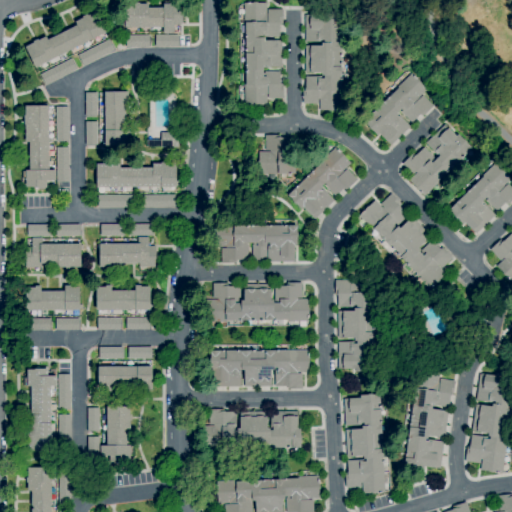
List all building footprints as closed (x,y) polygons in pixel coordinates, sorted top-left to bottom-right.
[(174,33),(163,33),(163,28),(122,28),(122,23),(124,23),(124,5),(134,5),(134,3),(139,3),(139,5),(148,5),(148,8),(163,8),(163,4),(164,4),(164,1),(173,1),(173,4),(180,4),(180,11),(181,11),(181,25),(174,25),(174,33)] [(267,106),(244,106),(244,84),(245,84),(245,26),(244,26),(244,3),(266,3),(266,14),(267,14),(267,10),(283,10),(283,24),(279,24),(279,37),(265,37),(265,40),(277,40),(281,40),(281,68),(263,68),(263,76),(264,76),(264,71),(280,71),(280,84),(283,84),(283,99),(268,99),(268,94),(267,94),(267,106)] [(35,68),(25,47),(33,43),(33,42),(38,39),(38,40),(46,36),(48,40),(76,25),(75,22),(83,18),(82,17),(87,14),(88,15),(96,11),(104,28),(106,27),(108,31),(35,68)] [(319,111),(319,104),(303,104),(303,89),(306,89),(305,77),(321,77),(321,78),(322,78),(322,73),(305,73),(305,46),(322,46),(321,42),(305,42),(305,15),(321,15),(321,12),(341,12),(342,111),(319,111)] [(149,48),(126,48),(126,35),(149,36),(149,48)] [(155,48),(155,35),(178,35),(178,47),(155,48)] [(83,66),(78,55),(109,40),(114,51),(83,66)] [(46,85),(40,74),(71,59),(76,70),(46,85)] [(391,146),(386,141),(387,141),(381,135),(380,136),(378,134),(377,135),(364,121),(398,88),(397,87),(411,73),(427,90),(418,98),(419,98),(422,95),(433,107),(423,117),(420,114),(411,123),(401,112),(402,110),(401,109),(397,113),(410,127),(391,146)] [(105,146),(104,92),(128,92),(128,108),(124,108),(124,130),(129,130),(129,145),(105,146)] [(85,116),(85,93),(97,93),(97,116),(85,116)] [(47,188),(33,188),(33,187),(26,187),(26,179),(22,179),(22,170),(29,170),(29,169),(28,169),(28,162),(29,162),(29,157),(28,157),(28,143),(25,143),(25,125),(24,125),(24,115),(25,115),(25,106),(48,106),(48,116),(49,170),(55,170),(55,181),(46,181),(47,188)] [(69,142),(56,142),(56,107),(68,107),(69,142)] [(97,145),(85,145),(85,122),(97,121),(97,145)] [(424,197),(409,180),(417,173),(416,172),(413,175),(402,164),(413,153),(415,156),(424,147),(434,158),(431,162),(432,163),(438,157),(425,143),(435,134),(438,137),(441,135),(440,134),(446,128),(447,129),(448,127),(456,136),(458,134),(472,148),(437,182),(439,182),(424,197)] [(148,148),(148,140),(161,140),(161,133),(178,132),(179,147),(148,148)] [(291,175),(289,175),(289,174),(260,174),(260,167),(259,167),(259,152),(269,152),(269,136),(290,136),(290,148),(296,148),(296,174),(291,174),(291,175)] [(57,182),(57,147),(68,147),(69,182),(57,182)] [(315,220),(310,215),(311,215),(304,208),(302,210),(287,196),(335,148),(350,163),(342,171),(343,172),(346,169),(357,180),(346,190),(344,188),(335,196),(325,186),(325,185),(324,183),(321,187),(334,200),(315,220)] [(96,188),(96,164),(106,164),(106,163),(112,163),(112,164),(120,164),(120,168),(153,168),(153,164),(161,164),(161,162),(176,162),(176,183),(177,183),(177,187),(96,188)] [(475,235),(471,230),(472,229),(465,222),(462,225),(448,210),(484,176),(483,175),(497,162),(511,178),(504,186),(504,187),(508,184),(511,188),(511,200),(507,205),(505,203),(496,211),(486,200),(487,199),(486,198),(482,202),(495,216),(475,235)] [(429,290),(358,216),(375,200),(382,208),(383,207),(380,204),(391,194),(401,204),(399,206),(408,216),(397,226),(400,228),(411,218),(430,237),(419,248),(420,250),(419,251),(419,252),(432,240),(440,249),(442,247),(453,258),(442,268),(439,265),(438,266),(446,274),(429,290)] [(133,207),(98,207),(98,195),(133,195),(133,207)] [(140,207),(140,195),(175,195),(175,207),(140,207)] [(100,237),(100,225),(124,224),(124,236),(100,237)] [(129,237),(129,224),(152,224),(152,236),(129,237)] [(27,237),(27,225),(51,225),(52,236),(27,237)] [(80,237),(57,237),(57,225),(80,225),(80,237)] [(235,263),(221,263),(221,248),(225,248),(225,247),(214,247),(214,225),(297,225),(298,246),(294,246),(295,262),(267,262),(267,260),(252,260),(252,245),(253,245),(253,243),(247,243),(247,245),(248,245),(248,260),(235,260),(235,263)] [(511,282),(511,283),(496,267),(504,259),(503,258),(500,261),(489,250),(500,239),(502,242),(511,233),(511,234),(511,282)] [(123,269),(109,269),(109,267),(99,267),(99,244),(138,244),(138,237),(148,237),(148,246),(155,246),(155,260),(155,267),(139,267),(139,262),(136,262),(137,265),(123,265),(123,269)] [(72,269),(66,269),(66,268),(57,268),(57,266),(55,266),(55,264),(50,264),(50,265),(43,265),(43,264),(42,264),(42,268),(25,268),(25,247),(32,247),(32,238),(41,238),(42,244),(81,244),(81,267),(72,267),(72,269)] [(374,372),(354,373),(354,369),(338,370),(337,342),(354,342),(354,338),(338,338),(337,311),(354,311),(354,306),(353,306),(353,307),(338,307),(337,295),(335,295),(335,280),(350,280),(350,284),(351,284),(351,278),(373,277),(374,372)] [(308,322),(288,322),(288,321),(227,321),(227,322),(206,322),(206,300),(213,300),(213,283),(227,283),(227,286),(239,286),(239,303),(241,303),(241,300),(243,300),(243,285),(270,284),(270,300),(274,300),(274,286),(286,286),(286,283),(301,283),(301,299),(308,299),(308,322)] [(96,311),(96,287),(105,287),(105,286),(111,286),(111,291),(135,291),(135,285),(141,285),(141,287),(150,287),(150,310),(96,311)] [(82,310),(26,311),(25,288),(35,288),(35,286),(41,286),(41,292),(64,292),(64,286),(70,286),(70,288),(80,288),(80,306),(82,306),(82,310)] [(50,330),(27,330),(27,318),(50,318),(50,330)] [(79,331),(55,331),(55,319),(79,318),(79,331)] [(121,330),(97,330),(97,318),(120,318),(121,330)] [(149,330),(126,330),(126,318),(149,318),(149,330)] [(436,349),(431,339),(446,333),(450,343),(436,349)] [(122,359),(99,359),(99,347),(122,347),(122,359)] [(151,359),(128,359),(128,347),(151,347),(151,359)] [(302,389),(287,389),(287,386),(275,386),(275,370),(271,370),(271,386),(244,386),(244,370),(241,370),(241,368),(240,368),(240,386),(214,386),(214,371),(210,371),(210,350),(309,350),(309,372),(298,372),(298,374),(302,374),(302,389)] [(105,391),(98,391),(98,367),(152,367),(153,391),(108,391),(108,390),(105,390),(105,391)] [(51,451),(28,452),(28,439),(31,439),(31,413),(29,413),(29,401),(31,401),(31,396),(29,396),(29,387),(24,387),(24,377),(27,377),(27,370),(33,370),(33,369),(47,369),(47,376),(57,376),(57,386),(50,386),(51,451)] [(423,469),(403,466),(417,369),(440,372),(438,383),(439,383),(439,379),(455,381),(453,396),(450,396),(448,408),(431,404),(431,406),(432,406),(432,409),(448,411),(444,438),(428,436),(428,438),(426,438),(426,439),(443,442),(439,469),(423,467),(423,469)] [(502,473),(480,471),(481,460),(480,460),(480,464),(465,462),(467,447),(469,447),(471,435),(486,437),(487,437),(488,434),(471,431),(475,404),(491,407),(492,403),(476,401),(479,374),(496,376),(496,373),(511,375),(511,404),(505,455),(504,455),(502,473)] [(70,409),(58,409),(58,374),(70,374),(70,409)] [(362,494),(362,483),(361,483),(361,487),(346,488),(345,474),(347,473),(346,461),(364,460),(364,458),(362,458),(362,457),(346,458),(345,430),(361,429),(361,426),(345,427),(343,399),(360,398),(360,395),(379,394),(384,493),(362,494)] [(109,464),(109,456),(100,456),(100,446),(107,446),(106,406),(130,406),(130,416),(131,416),(131,421),(130,421),(130,430),(126,430),(126,445),(130,445),(130,447),(132,447),(132,454),(130,454),(130,464),(109,464)] [(99,432),(87,432),(87,408),(99,408),(99,432)] [(274,449),(273,449),(273,448),(203,449),(203,426),(213,426),(213,425),(209,425),(209,410),(224,410),(224,412),(236,412),(236,431),(237,431),(237,428),(240,428),(240,412),(267,411),(267,427),(270,427),(270,412),(298,411),(298,417),(298,428),(301,428),(301,448),(291,448),(291,440),(290,440),(290,448),(274,448),(274,449)] [(70,449),(58,449),(58,415),(70,415),(70,449)] [(88,462),(87,437),(99,437),(99,461),(88,462)] [(51,511),(30,511),(30,509),(33,509),(33,507),(30,507),(30,492),(27,492),(27,484),(26,484),(26,478),(27,478),(27,467),(51,467),(51,507),(50,507),(50,510),(51,510),(51,511)] [(71,504),(59,504),(58,469),(70,469),(71,504)] [(224,511),(224,505),(228,505),(228,504),(218,504),(216,482),(237,481),(298,478),(298,477),(318,476),(320,499),(308,499),(309,500),(313,500),(313,511),(285,511),(285,500),(282,500),(282,511),(255,511),(255,501),(252,502),(252,499),(251,499),(251,511),(224,511)] [(511,511),(504,511),(499,511),(497,496),(511,494),(511,511)] [(445,511),(453,510),(452,506),(466,502),(469,511),(445,511)]
